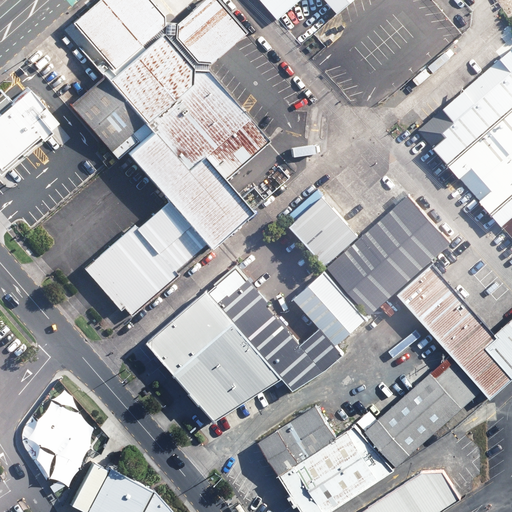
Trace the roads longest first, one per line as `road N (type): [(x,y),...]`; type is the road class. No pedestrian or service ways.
road 1 (unclassified): [(369,131),(94,370)]
road 2 (unknown): [(369,131),(399,148),(511,271)]
road 3 (tertiary): [(213,511),(94,370)]
road 4 (unclassified): [(249,0),(369,131)]
road 5 (tertiary): [(94,370),(0,262)]
